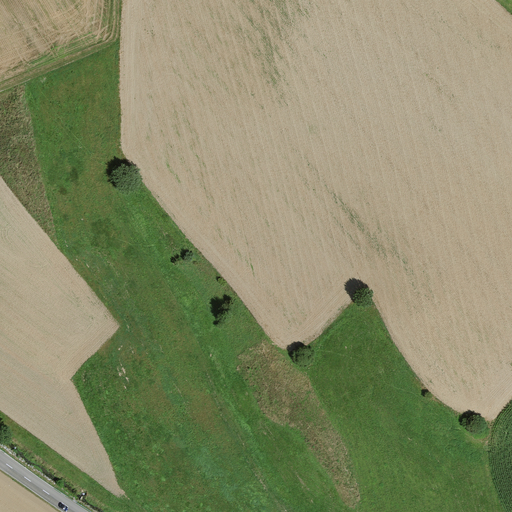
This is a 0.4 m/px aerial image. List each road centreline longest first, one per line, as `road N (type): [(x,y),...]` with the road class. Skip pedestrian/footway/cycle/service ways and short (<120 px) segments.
road 1 (track): [(284,511),(124,206),(116,169),(117,0)]
road 2 (track): [(115,36),(0,90)]
